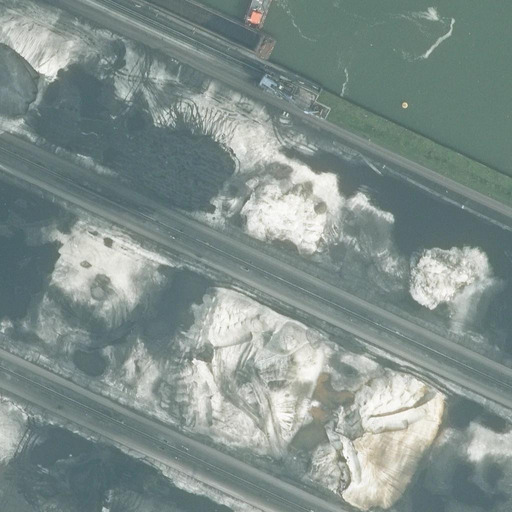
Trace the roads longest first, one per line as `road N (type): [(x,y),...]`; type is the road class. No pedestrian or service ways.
road 1 (track): [(0,133),(511,372)]
road 2 (track): [(48,0),(511,217)]
road 3 (track): [(0,388),(265,511)]
